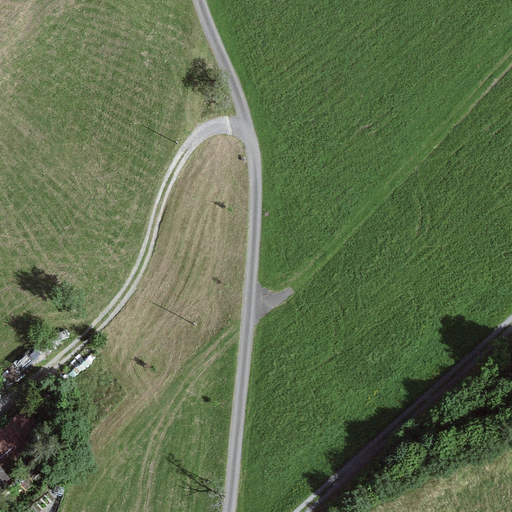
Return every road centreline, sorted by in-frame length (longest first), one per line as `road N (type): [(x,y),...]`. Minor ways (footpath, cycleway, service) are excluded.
road 1 (track): [(233,511),(257,178),(234,76),(201,0)]
road 2 (track): [(253,149),(221,128),(187,152),(144,270),(120,309),(0,413)]
road 3 (track): [(313,511),(511,332)]
